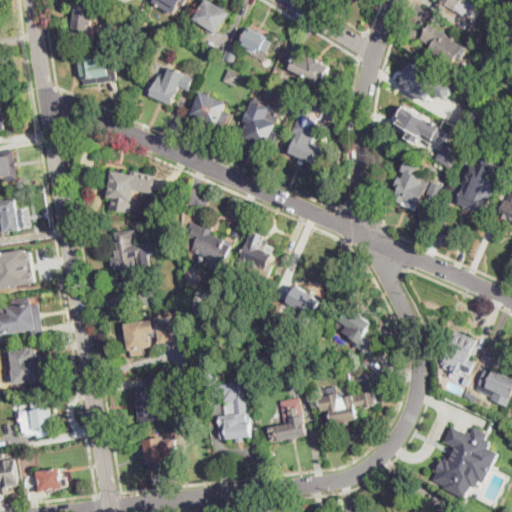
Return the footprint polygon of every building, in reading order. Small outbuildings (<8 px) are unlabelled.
[(156,0),(155,3),(176,13),(182,0),(156,0)] [(231,12),(219,33),(211,28),(197,19),(195,18),(205,0),(210,0),(219,5),(221,6),(231,12)] [(469,0),(467,4),(473,9),(469,15),(468,16),(464,14),(449,4),(445,10),(438,5),(441,0),(469,0)] [(97,25),(95,38),(85,37),(86,32),(74,31),(76,20),(76,15),(77,4),(95,6),(93,24),(97,25)] [(452,67),(429,51),(433,46),(422,38),(432,24),(466,46),(452,67)] [(275,40),(269,52),(263,49),(262,52),(255,49),(253,52),(247,49),(249,46),(242,43),(250,27),(275,40)] [(240,49),(234,62),(226,58),(232,45),(240,49)] [(332,66),(324,85),(313,80),(314,79),(290,68),(298,51),(332,66)] [(96,54),(96,56),(104,54),(105,60),(111,59),(112,65),(117,64),(119,79),(86,84),(85,79),(84,79),(82,71),(80,72),(79,64),(81,64),(80,56),(96,54)] [(412,61),(402,81),(409,84),(409,88),(414,90),(413,91),(429,100),(435,90),(448,99),(456,85),(412,61)] [(172,66),(188,73),(188,74),(196,78),(190,89),(183,86),(174,105),(146,91),(151,81),(156,83),(160,74),(161,75),(162,72),(166,74),(169,67),(171,68),(172,66)] [(243,73),(237,87),(224,81),(230,67),(243,73)] [(276,100),(264,94),(269,83),(281,89),(276,100)] [(231,113),(226,127),(194,114),(203,92),(229,103),(226,110),(231,113)] [(323,118),(305,111),(311,98),(328,105),(323,118)] [(405,104),(397,120),(411,128),(406,136),(419,143),(424,132),(444,143),(451,130),(405,104)] [(278,134),(272,148),(244,136),(254,113),(278,123),(275,132),(278,134)] [(322,146),(315,161),(292,152),(299,133),(296,132),(302,116),(321,124),(314,142),(322,146)] [(462,151),(453,166),(439,158),(447,142),(462,151)] [(12,175),(13,181),(1,183),(0,178),(0,156),(11,154),(15,175),(12,175)] [(477,159),(483,162),(484,160),(499,167),(499,168),(502,169),(498,178),(499,179),(492,196),(494,197),(487,213),(473,207),(471,211),(464,207),(465,205),(458,202),(466,184),(464,183),(465,180),(466,181),(468,176),(467,175),(469,172),(470,173),(472,167),(470,167),(472,163),(475,164),(477,159)] [(421,205),(408,200),(406,204),(396,200),(407,173),(402,171),(406,160),(422,167),(418,176),(424,178),(421,185),(428,188),(421,205)] [(134,173),(135,170),(159,175),(155,193),(137,190),(134,201),(133,200),(131,213),(111,209),(113,197),(111,197),(112,188),(109,187),(110,180),(112,181),(115,169),(134,173)] [(447,187),(442,199),(429,194),(434,182),(447,187)] [(0,210),(4,210),(5,217),(0,217),(0,232),(22,228),(22,226),(27,225),(23,207),(18,208),(16,197),(0,199),(0,210)] [(511,200),(511,219),(502,215),(509,199),(511,200)] [(194,221),(204,226),(206,223),(215,227),(214,230),(219,232),(218,235),(227,239),(226,242),(233,245),(222,271),(212,267),(215,260),(194,250),(199,240),(188,235),(194,221)] [(137,229),(139,243),(156,241),(158,254),(152,255),(154,267),(142,269),(140,257),(136,257),(139,278),(137,278),(137,281),(126,282),(123,268),(115,269),(113,257),(117,257),(116,250),(119,249),(116,232),(137,229)] [(270,246),(268,251),(275,254),(269,269),(241,258),(248,242),(256,245),(257,241),(270,246)] [(0,252),(33,248),(38,281),(0,287),(0,252)] [(323,301),(306,328),(296,321),(303,311),(289,302),(299,286),(323,301)] [(157,300),(142,302),(140,288),(155,287),(157,300)] [(31,296),(32,305),(41,304),(46,336),(35,337),(34,329),(2,334),(0,324),(0,314),(2,314),(2,309),(15,307),(14,299),(31,296)] [(380,344),(372,355),(359,345),(361,342),(338,327),(352,307),(375,323),(367,335),(380,344)] [(211,314),(204,330),(195,326),(202,310),(211,314)] [(155,319),(156,324),(175,321),(178,340),(163,342),(162,332),(152,333),(154,346),(146,347),(147,354),(132,356),(127,323),(155,319)] [(216,342),(213,349),(205,346),(208,339),(216,342)] [(11,349),(16,383),(47,377),(43,352),(37,353),(35,345),(11,349)] [(478,356),(471,374),(463,371),(463,373),(443,365),(451,345),(478,356)] [(305,377),(292,380),(288,365),(302,362),(305,377)] [(495,370),(511,377),(511,401),(510,406),(492,399),(494,395),(478,389),(486,370),(494,373),(495,370)] [(474,377),(470,386),(464,383),(468,375),(474,377)] [(220,413),(222,437),(253,434),(251,411),(248,411),(245,380),(224,382),(227,413),(220,413)] [(157,421),(143,423),(137,390),(161,386),(165,408),(155,410),(157,421)] [(329,425),(326,408),(346,405),(345,396),(376,391),(379,407),(360,410),(361,419),(329,425)] [(478,396),(475,403),(466,398),(469,392),(478,396)] [(300,397),(304,415),(305,415),(309,435),(272,442),(269,427),(286,424),(282,400),(300,397)] [(21,403),(26,435),(38,433),(39,435),(55,432),(49,399),(21,403)] [(454,425),(447,440),(456,444),(451,457),(447,455),(445,460),(443,458),(433,479),(467,495),(473,485),(477,487),(480,479),(486,482),(501,452),(491,446),(493,441),(488,438),(491,432),(476,426),(473,433),(454,425)] [(204,437),(202,427),(210,426),(211,436),(204,437)] [(165,436),(166,438),(177,436),(181,459),(161,462),(162,468),(150,470),(145,439),(165,436)] [(0,459),(0,487),(21,484),(17,457),(0,459)] [(38,494),(36,484),(42,483),(40,470),(62,466),(65,486),(44,490),(45,492),(38,494)]
